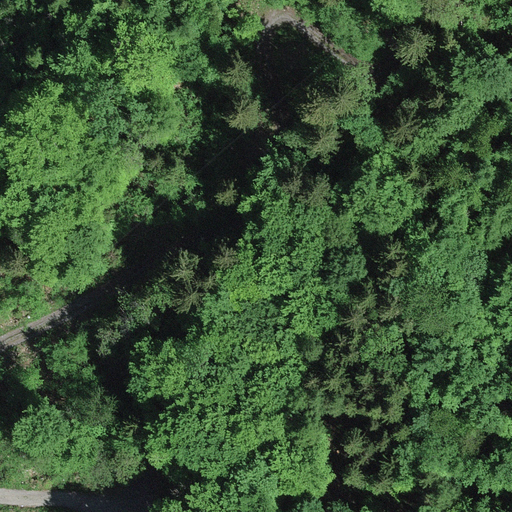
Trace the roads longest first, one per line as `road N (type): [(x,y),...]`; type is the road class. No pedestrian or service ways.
road 1 (track): [(268,192),(284,144),(269,14),(288,9),(381,83),(398,57),(389,0)]
road 2 (track): [(0,346),(198,240),(268,192)]
road 3 (track): [(0,495),(127,511)]
